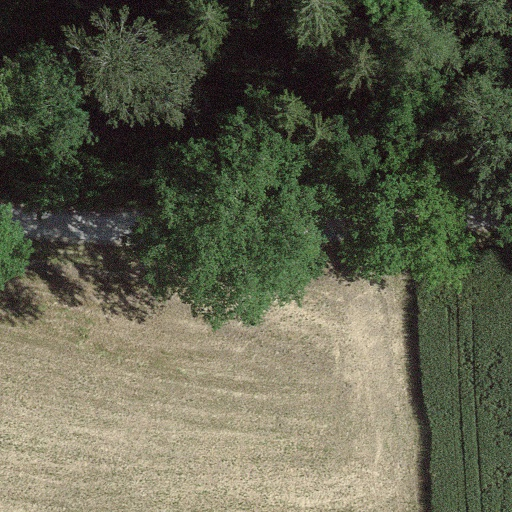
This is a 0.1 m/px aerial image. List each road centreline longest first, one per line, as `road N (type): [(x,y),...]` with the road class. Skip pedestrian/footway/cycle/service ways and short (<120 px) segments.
road 1 (track): [(511,208),(401,221),(194,226),(0,215)]
road 2 (track): [(273,0),(219,60),(113,222)]
